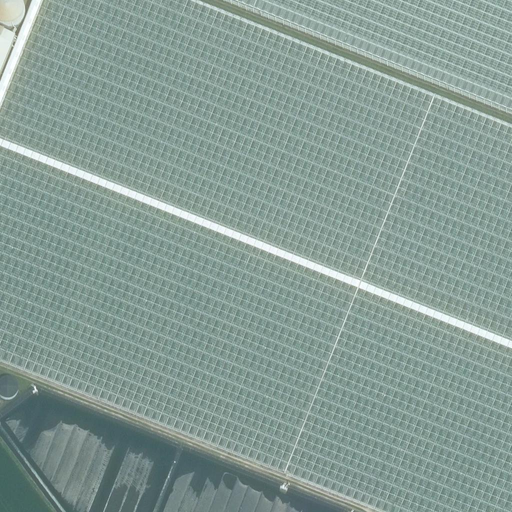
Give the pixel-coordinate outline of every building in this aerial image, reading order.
[(0,0),(0,28),(3,30),(6,31),(10,31),(13,30),(16,29),(19,27),(21,25),(23,22),(25,19),(25,16),(26,13),(25,9),(24,6),(23,3),(21,1),(19,0),(0,0)] [(0,362),(377,511),(511,511),(511,128),(186,0),(34,0),(0,87),(0,362)] [(511,0),(222,0),(511,114),(511,0)] [(0,31),(0,77),(16,38),(0,31)] [(9,378),(7,378),(6,378),(5,378),(3,379),(2,379),(1,380),(0,380),(0,396),(0,397),(2,398),(3,399),(4,399),(5,400),(7,400),(9,400),(10,399),(11,399),(12,399),(13,398),(14,397),(15,396),(16,396),(16,395),(17,394),(17,393),(18,392),(18,391),(18,390),(18,389),(18,388),(18,387),(18,386),(18,385),(17,385),(17,384),(16,383),(16,382),(15,381),(13,379),(12,379),(10,378),(9,378)]
